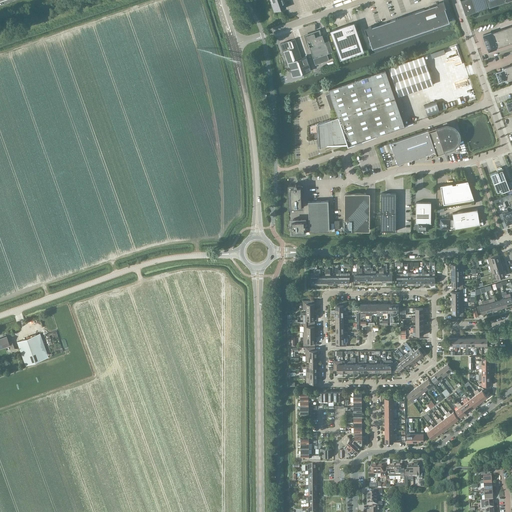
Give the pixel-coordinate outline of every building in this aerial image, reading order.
[(270,0),(274,12),(286,8),(283,0),(270,0)] [(437,3),(372,27),(372,26),(365,28),(368,34),(373,48),(449,20),(444,7),(446,6),(443,0),(437,2),(437,3)] [(488,7),(485,0),(462,0),(461,1),(466,15),(488,7)] [(341,59),(364,51),(354,22),(330,30),(341,59)] [(511,42),(511,25),(494,32),(491,33),(491,32),(484,35),(483,35),(485,41),(486,45),(487,45),(489,50),(489,51),(496,48),(496,47),(499,46),(499,47),(511,42)] [(320,35),(319,31),(305,35),(315,64),(329,59),(327,54),(333,52),(327,35),(323,36),(322,34),(320,35)] [(301,58),(295,39),(287,42),(286,41),(280,43),(283,53),(284,52),(292,77),(311,71),(306,56),(301,58)] [(508,81),(511,79),(511,64),(503,68),(503,67),(502,68),(503,70),(496,72),(499,81),(501,81),(501,82),(505,80),(505,79),(506,79),(507,81),(508,81)] [(405,125),(385,69),(329,88),(338,117),(318,123),(320,147),(329,144),(330,146),(333,146),(334,144),(347,143),(348,145),(413,123),(413,122),(405,125)] [(424,105),(427,116),(431,114),(439,111),(436,101),(424,105)] [(436,151),(426,154),(427,158),(444,152),(445,152),(444,150),(451,148),(455,145),(458,142),(459,138),(458,133),(456,129),(453,127),(449,125),(444,126),(437,128),(436,127),(428,129),(436,151)] [(398,164),(426,154),(436,151),(428,129),(391,142),(398,164)] [(511,188),(511,182),(511,181),(507,182),(502,168),(497,169),(498,171),(496,172),(490,174),(497,192),(501,190),(502,192),(511,188)] [(444,203),(473,198),(468,181),(457,182),(457,184),(456,184),(455,183),(453,183),(453,184),(452,185),(452,183),(441,185),(444,203)] [(297,185),(296,184),(295,184),(294,184),(294,185),(293,186),(289,186),(290,208),(303,207),(302,192),(303,192),(303,190),(302,190),(302,185),(297,185)] [(370,230),(370,198),(365,193),(346,193),(345,194),(345,222),(344,231),(353,231),(353,230),(369,230),(370,230)] [(396,230),(396,193),(381,193),(381,230),(380,230),(395,231),(396,231),(397,231),(397,230),(396,230)] [(309,221),(310,232),(330,231),(328,201),(308,201),(309,221)] [(428,230),(428,223),(431,223),(431,222),(431,202),(415,202),(415,222),(418,222),(418,230),(428,230)] [(454,219),(455,226),(455,228),(480,223),(477,209),(472,210),(473,212),(462,211),(452,213),(454,219)] [(509,224),(511,223),(511,221),(508,212),(507,209),(502,212),(502,213),(499,214),(502,222),(505,221),(507,224),(508,223),(509,224)] [(455,226),(454,219),(450,219),(441,218),(441,227),(450,228),(450,226),(455,226)] [(310,232),(309,221),(305,222),(305,219),(290,220),(291,225),(290,225),(289,226),(289,227),(289,228),(290,228),(291,228),(291,233),(306,232),(310,232)] [(487,255),(489,263),(500,260),(498,255),(496,255),(495,253),(487,255)] [(451,269),(463,269),(463,260),(454,260),(454,263),(451,263),(451,269)] [(491,269),(494,268),(502,265),(500,260),(489,263),(491,269)] [(492,274),(503,270),(502,265),(494,268),(491,269),(492,274)] [(503,270),(492,274),(493,276),(496,275),(498,281),(503,279),(503,276),(505,276),(503,270)] [(451,280),(452,288),(463,288),(463,280),(451,280)] [(463,288),(452,288),(452,297),(463,297),(463,288)] [(503,307),(500,299),(497,300),(496,297),(494,298),(498,309),(503,307)] [(492,310),(490,302),(489,299),(484,301),(487,312),(492,310)] [(303,309),(306,309),(314,309),(314,300),(303,300),(303,309)] [(482,314),(487,312),(484,301),(482,302),(483,305),(477,307),(478,312),(481,311),(482,314)] [(335,310),(344,310),(344,307),(345,307),(345,305),(347,305),(347,302),(335,302),(335,305),(335,310)] [(460,308),(452,308),(452,313),(454,313),(454,316),(463,316),(462,316),(462,313),(463,312),(463,308),(460,308)] [(303,323),(315,323),(314,318),(316,318),(316,314),(315,314),(303,314),(303,323)] [(303,331),(315,331),(315,323),(303,323),(303,331)] [(25,365),(48,357),(40,334),(17,342),(25,365)] [(9,342),(6,336),(0,338),(0,347),(9,345),(11,351),(15,349),(12,341),(9,342)] [(316,337),(303,337),(304,345),(315,345),(315,342),(316,342),(316,337)] [(336,346),(347,346),(347,337),(336,337),(336,346)] [(412,349),(419,358),(423,355),(422,353),(424,351),(421,346),(416,350),(414,348),(412,349)] [(306,355),(317,355),(317,350),(315,350),(315,347),(305,347),(305,351),(306,351),(306,355)] [(415,361),(419,358),(412,349),(410,350),(412,353),(410,355),(415,361)] [(406,368),(410,365),(403,356),(402,354),(400,356),(402,358),(399,359),(406,368)] [(415,361),(410,355),(407,357),(405,354),(403,356),(410,365),(415,361)] [(342,372),(342,361),(342,360),(334,361),(334,364),(334,370),(337,370),(337,372),(342,372)] [(396,370),(393,364),(392,361),(391,361),(391,360),(386,360),(386,372),(391,372),(391,371),(396,370)] [(406,368),(401,361),(399,363),(397,361),(393,364),(396,370),(397,370),(400,369),(402,371),(406,368)] [(443,367),(449,375),(451,373),(450,371),(452,369),(448,363),(443,367)] [(448,376),(449,375),(443,367),(439,370),(444,376),(446,374),(448,376)] [(441,378),(444,376),(439,370),(435,373),(441,381),(442,380),(441,378)] [(439,383),(441,381),(435,373),(430,376),(435,383),(437,381),(439,383)] [(306,386),(310,386),(316,386),(315,383),(318,383),(318,377),(306,377),(306,379),(306,386)] [(431,391),(432,390),(431,388),(432,388),(430,386),(433,384),(428,378),(424,381),(430,390),(431,391)] [(428,391),(430,390),(424,381),(419,385),(424,391),(427,389),(428,391)] [(422,398),(423,398),(424,396),(423,395),(421,393),(424,391),(419,385),(415,388),(421,396),(422,398)] [(420,397),(421,396),(415,388),(411,391),(415,397),(418,395),(420,397)] [(476,391),(483,400),(487,396),(484,393),(482,390),(479,392),(477,389),(476,391)] [(413,399),(415,397),(411,391),(406,395),(413,403),(414,401),(413,399)] [(478,403),(483,400),(476,391),(474,392),(476,394),(473,396),(478,403)] [(478,403),(473,396),(470,399),(469,396),(467,397),(474,407),(478,403)] [(469,410),(474,407),(467,397),(465,399),(467,401),(464,403),(469,410)] [(469,410),(464,403),(462,405),(460,403),(458,404),(465,413),(469,410)] [(461,417),(465,413),(458,404),(456,405),(458,408),(455,410),(461,417)] [(447,412),(454,422),(459,418),(453,412),(451,414),(449,411),(447,412)] [(450,425),(454,422),(447,412),(445,414),(447,416),(445,418),(450,425)] [(450,425),(445,418),(442,420),(440,418),(438,419),(445,428),(450,425)] [(441,432),(445,428),(438,419),(437,420),(439,423),(436,425),(441,432)] [(431,425),(430,426),(437,435),(441,432),(436,425),(433,427),(431,425)] [(437,435),(430,426),(428,427),(430,430),(427,432),(432,438),(437,435)] [(353,439),(360,445),(362,443),(362,434),(354,434),(355,438),(353,439)] [(360,445),(353,439),(352,441),(347,436),(344,439),(356,450),(360,445)] [(351,454),(356,450),(344,439),(342,442),(346,446),(345,448),(351,454)] [(349,457),(351,454),(345,448),(344,449),(340,449),(340,457),(349,457)] [(374,476),(377,476),(377,465),(371,466),(371,471),(368,471),(368,478),(374,478),(374,476)] [(377,465),(377,476),(381,476),(381,478),(386,478),(386,471),(383,471),(383,465),(377,465)] [(389,478),(395,478),(395,465),(389,465),(389,467),(386,467),(386,477),(389,477),(389,478)] [(401,478),(404,478),(404,473),(404,467),(401,467),(401,465),(395,465),(395,478),(401,478)] [(408,477),(413,477),(413,465),(407,465),(407,473),(404,473),(404,478),(404,483),(406,483),(406,479),(408,479),(408,477)] [(413,465),(413,477),(419,477),(419,479),(422,479),(422,473),(419,473),(419,465),(413,465)] [(484,485),(492,484),(491,476),(483,476),(483,482),(480,482),(480,485),(484,485)] [(482,493),(492,492),(492,484),(484,485),(484,489),(482,489),(482,493)] [(367,499),(377,499),(377,495),(382,495),(382,490),(374,490),(374,493),(367,493),(367,499)] [(485,501),(493,500),(492,492),(482,493),(483,496),(484,496),(485,501)] [(377,499),(367,499),(367,505),(374,505),(374,508),(382,508),(382,503),(377,503),(377,499)] [(485,509),(494,508),(493,500),(485,501),(485,505),(483,506),(483,509),(485,509)]
